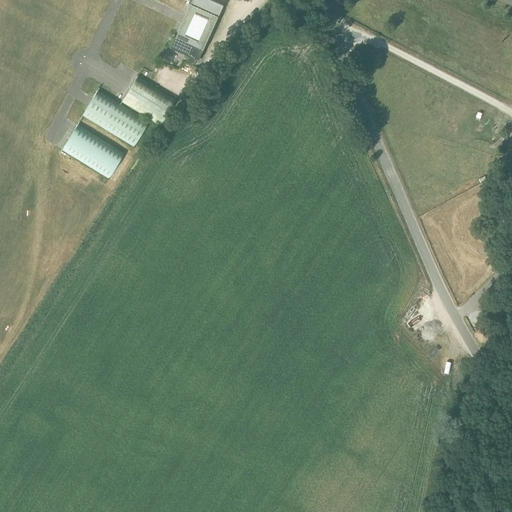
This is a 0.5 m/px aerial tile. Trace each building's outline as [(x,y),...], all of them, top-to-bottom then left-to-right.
[(197,60),(199,60),(224,5),(212,0),(192,0),(186,14),(182,24),(171,48),(190,56),(188,60),(195,64),(197,60)] [(121,102),(159,125),(175,100),(137,76),(124,96),(121,102)] [(133,146),(148,121),(97,90),(81,115),(133,146)] [(108,178),(124,153),(77,124),(61,149),(108,178)] [(511,206),(511,202),(511,185),(507,184),(501,203),(511,206)]
